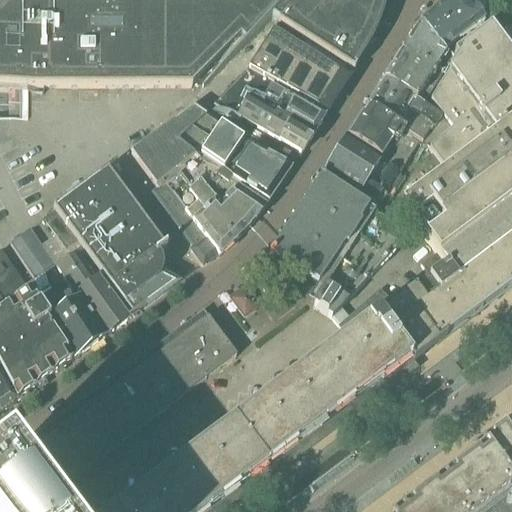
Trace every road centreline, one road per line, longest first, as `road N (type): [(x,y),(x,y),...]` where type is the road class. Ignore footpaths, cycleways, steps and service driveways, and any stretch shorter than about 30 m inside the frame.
road 1 (residential): [(484,387),(320,511)]
road 2 (unknown): [(20,107),(35,98),(88,100),(139,40)]
